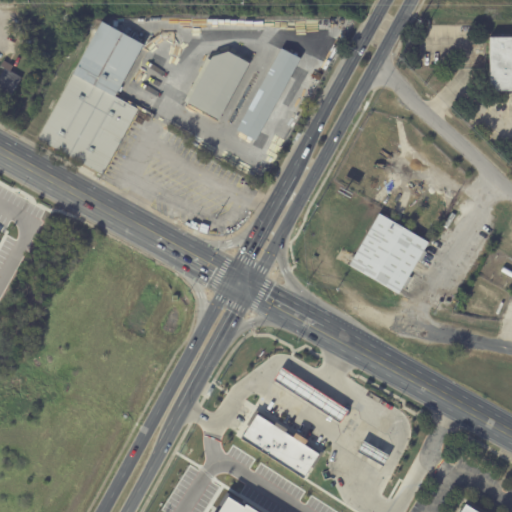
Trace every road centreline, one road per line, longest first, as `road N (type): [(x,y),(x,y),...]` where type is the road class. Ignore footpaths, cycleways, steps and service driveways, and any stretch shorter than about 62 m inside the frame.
road 1 (secondary): [(277,241),(412,0)]
road 2 (secondary): [(234,274),(101,511)]
road 3 (residential): [(375,67),(511,198)]
road 4 (secondary): [(511,430),(348,338)]
road 5 (secondary): [(0,144),(161,233)]
road 6 (secondary): [(386,0),(299,157)]
road 7 (secondary): [(178,417),(253,284)]
